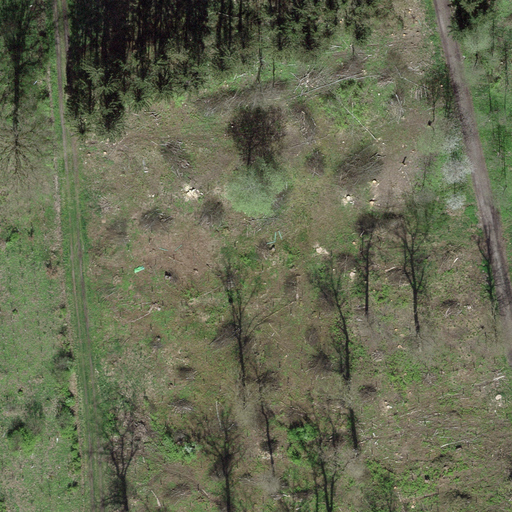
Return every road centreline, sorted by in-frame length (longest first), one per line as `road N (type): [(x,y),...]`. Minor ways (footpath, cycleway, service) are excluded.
road 1 (track): [(73,511),(52,0)]
road 2 (track): [(511,331),(443,0)]
